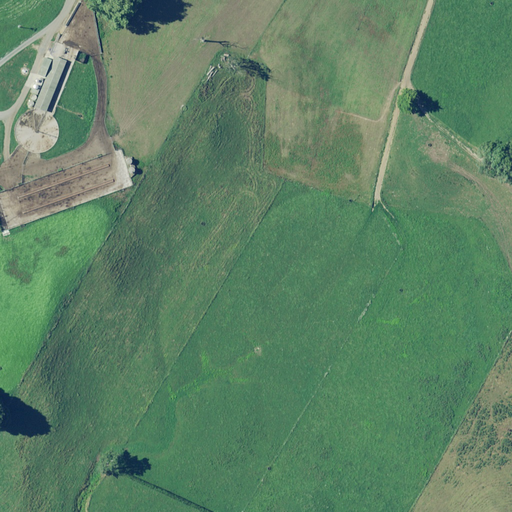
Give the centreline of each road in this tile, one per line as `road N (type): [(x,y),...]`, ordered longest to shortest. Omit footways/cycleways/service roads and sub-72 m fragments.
road 1 (track): [(511,208),(444,150),(426,111),(424,71),(447,0)]
road 2 (track): [(0,173),(60,159),(93,114),(96,83),(78,30)]
